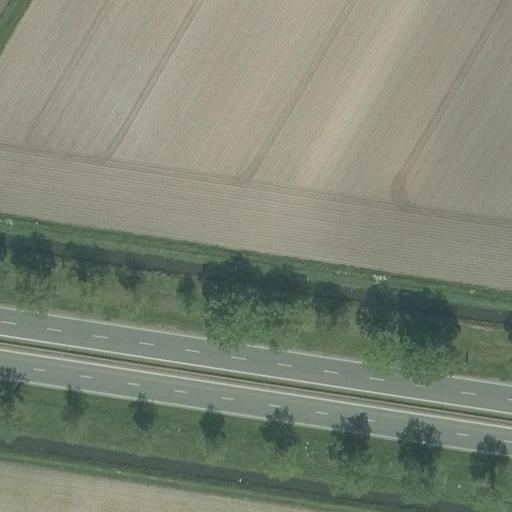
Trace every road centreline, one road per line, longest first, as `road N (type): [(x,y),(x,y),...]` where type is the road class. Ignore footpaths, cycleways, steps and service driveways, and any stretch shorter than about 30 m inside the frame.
road 1 (trunk): [(511,399),(0,321)]
road 2 (trunk): [(0,363),(511,440)]
